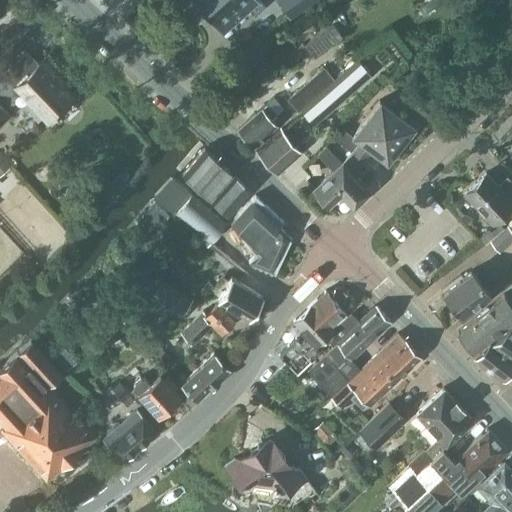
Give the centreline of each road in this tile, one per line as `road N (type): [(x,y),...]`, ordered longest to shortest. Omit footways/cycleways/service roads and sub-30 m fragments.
road 1 (tertiary): [(85,511),(218,405),(331,249)]
road 2 (tertiary): [(331,249),(77,0)]
road 3 (tertiary): [(511,431),(394,298),(331,249)]
road 4 (unclassified): [(331,249),(511,67)]
